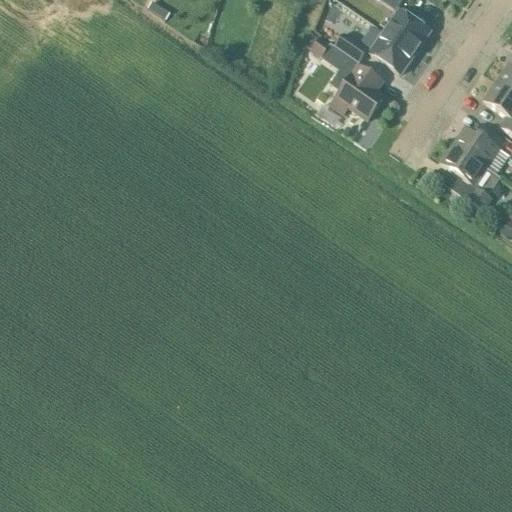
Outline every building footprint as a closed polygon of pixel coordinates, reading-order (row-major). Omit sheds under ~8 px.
[(403,1),(400,0),(374,0),(394,14),(403,1)] [(151,4),(147,11),(165,23),(169,16),(151,4)] [(399,15),(384,36),(414,56),(428,35),(399,15)] [(414,56),(384,36),(369,57),(399,78),(414,56)] [(333,50),(357,67),(366,54),(342,37),(333,50)] [(320,43),(310,57),(320,64),(329,50),(320,43)] [(357,67),(335,100),(328,110),(342,119),(348,110),(368,123),(383,101),(376,96),(383,85),(357,67)] [(496,86),(511,96),(511,69),(508,67),(496,86)] [(511,96),(496,86),(483,104),(505,119),(498,130),(511,139),(511,96)] [(466,129),(453,148),(486,171),(499,152),(466,129)] [(456,178),(473,190),(486,171),(453,148),(440,167),(456,178)] [(476,192),(467,205),(483,215),(491,202),(476,192)] [(499,235),(508,241),(511,235),(511,226),(507,223),(499,235)]
